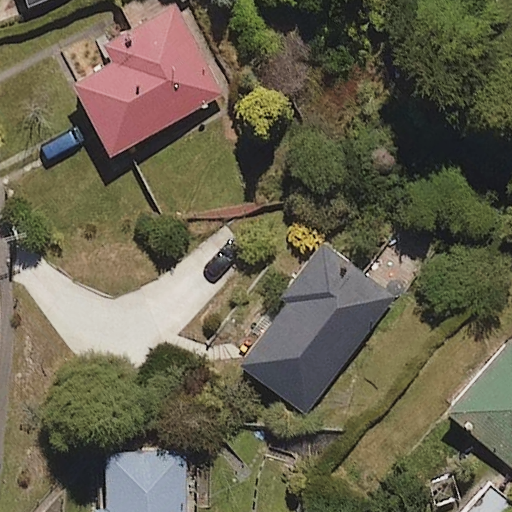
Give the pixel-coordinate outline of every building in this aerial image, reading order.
[(79,78),(116,149),(225,92),(178,2),(109,38),(119,57),(79,78)] [(401,296),(326,235),(292,276),(303,285),(242,359),(306,411),(401,296)] [(511,343),(489,324),(426,400),(504,465),(511,456),(511,343)] [(100,504),(99,511),(188,511),(187,446),(112,447),(113,503),(100,504)] [(499,511),(509,501),(484,480),(457,511),(499,511)]
